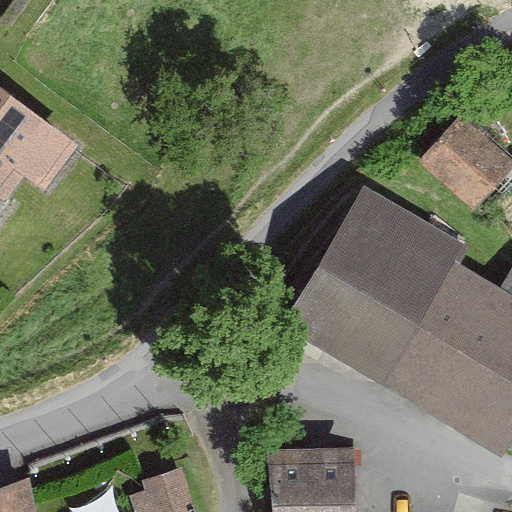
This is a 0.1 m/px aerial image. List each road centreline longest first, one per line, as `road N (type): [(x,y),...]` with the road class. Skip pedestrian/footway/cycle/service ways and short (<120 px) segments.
road 1 (residential): [(117,388),(367,133),(511,21)]
road 2 (residential): [(117,388),(267,379),(327,390),(511,476)]
road 3 (residential): [(0,442),(117,388)]
